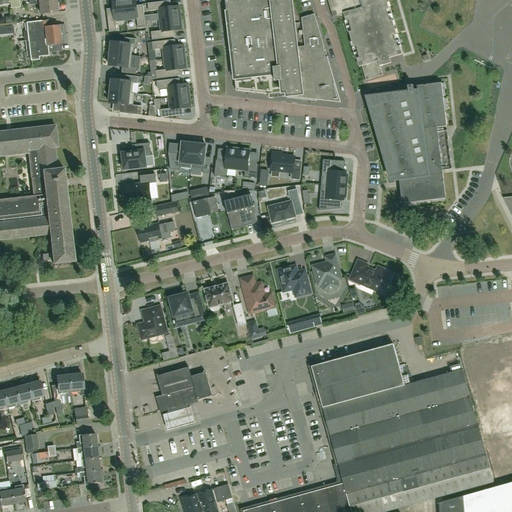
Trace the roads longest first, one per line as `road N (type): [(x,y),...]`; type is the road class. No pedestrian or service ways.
road 1 (residential): [(431,267),(493,163),(511,87),(502,0)]
road 2 (residential): [(107,285),(331,230),(358,236)]
road 3 (unclassified): [(107,285),(89,122)]
road 4 (unclassified): [(132,502),(113,341)]
road 5 (residential): [(359,151),(206,132)]
road 6 (residential): [(351,114),(204,99)]
